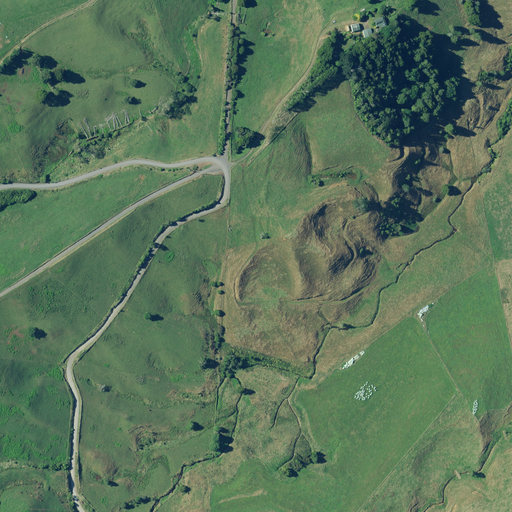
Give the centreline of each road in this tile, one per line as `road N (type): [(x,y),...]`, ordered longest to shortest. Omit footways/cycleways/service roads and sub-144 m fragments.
road 1 (unclassified): [(228,172),(227,199),(178,223),(103,330),(71,356),(78,397),(72,472),(84,511)]
road 2 (track): [(221,167),(0,296)]
road 3 (unclassified): [(0,186),(136,160),(214,160),(228,172)]
road 4 (unclassified): [(234,0),(228,172)]
